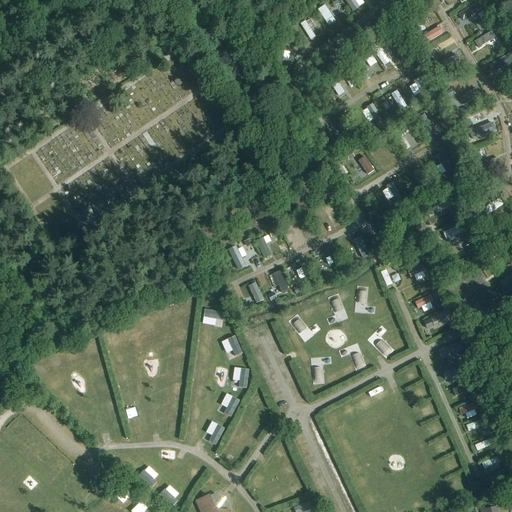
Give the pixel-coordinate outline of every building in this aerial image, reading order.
[(349,0),(356,12),(364,8),(360,0),(349,0)] [(462,20),(484,11),(480,3),(459,13),(462,20)] [(487,17),(482,21),(486,27),(491,23),(487,17)] [(423,36),(428,45),(448,33),(443,24),(423,36)] [(483,49),(499,37),(493,29),(477,41),(483,49)] [(415,30),(410,33),(414,39),(419,35),(415,30)] [(505,38),(500,42),(503,48),(509,44),(505,38)] [(511,53),(491,64),(495,72),(511,63),(511,53)] [(363,82),(370,78),(362,67),(369,62),(365,55),(351,64),(363,82)] [(463,63),(458,56),(443,65),(447,72),(463,63)] [(346,69),(341,73),(344,78),(349,74),(346,69)] [(450,87),(446,90),(450,95),(454,92),(450,87)] [(210,93),(213,98),(220,93),(217,88),(210,93)] [(459,97),(463,106),(484,97),(480,88),(459,97)] [(385,105),(390,116),(409,106),(401,90),(388,96),(391,102),(385,105)] [(412,107),(418,103),(414,98),(408,101),(412,107)] [(370,132),(384,122),(372,104),(366,108),(374,120),(366,125),(370,132)] [(437,105),(432,109),(435,114),(440,110),(437,105)] [(428,137),(435,133),(424,115),(417,119),(428,137)] [(343,123),(349,137),(358,134),(352,119),(343,123)] [(470,119),(463,121),(466,127),(472,125),(470,119)] [(411,121),(406,125),(409,130),(414,126),(411,121)] [(497,123),(478,128),(481,137),(500,132),(497,123)] [(388,137),(382,142),(386,147),(392,142),(388,137)] [(379,169),(385,164),(378,153),(385,148),(380,141),(367,150),(379,169)] [(370,176),(378,171),(364,150),(356,154),(370,176)] [(445,152),(439,156),(451,174),(458,170),(445,152)] [(473,152),(467,155),(470,160),(476,157),(473,152)] [(350,162),(345,165),(348,170),(353,167),(350,162)] [(424,189),(432,185),(422,168),(415,173),(424,189)] [(390,201),(396,197),(400,205),(407,201),(397,183),(384,190),(390,201)] [(455,197),(435,206),(439,213),(458,204),(455,197)] [(457,210),(451,213),(454,219),(460,216),(457,210)] [(448,239),(468,232),(464,224),(445,231),(448,239)] [(55,245),(63,240),(57,231),(49,236),(55,245)] [(256,237),(267,259),(275,255),(264,233),(256,237)] [(365,257),(372,254),(364,235),(357,238),(365,257)] [(284,237),(273,243),(279,255),(290,249),(284,237)] [(471,241),(465,244),(468,250),(474,247),(471,241)] [(241,271),(250,267),(240,245),(231,249),(241,271)] [(334,269),(345,264),(337,245),(326,250),(334,269)] [(308,261),(299,265),(308,284),(316,280),(308,261)] [(413,277),(417,276),(419,281),(428,277),(426,271),(429,270),(426,263),(410,269),(413,277)] [(389,269),(384,271),(389,285),(401,281),(399,273),(391,275),(389,269)] [(279,274),(287,293),(293,290),(285,271),(279,274)] [(433,282),(427,285),(430,291),(436,287),(433,282)] [(251,286),(258,303),(266,300),(259,283),(251,286)] [(351,290),(340,293),(341,299),(353,295),(351,290)] [(435,301),(441,298),(439,292),(433,295),(435,301)] [(323,299),(328,314),(338,310),(333,296),(323,299)] [(373,306),(377,315),(391,309),(387,300),(373,306)] [(245,306),(238,309),(241,314),(247,311),(245,306)] [(208,309),(207,317),(226,319),(227,311),(208,309)] [(292,328),(299,322),(289,312),(283,319),(292,328)] [(451,322),(446,312),(430,319),(423,322),(427,330),(433,327),(434,330),(451,322)] [(386,330),(397,327),(395,319),(384,322),(386,330)] [(403,335),(389,342),(393,350),(407,343),(403,335)] [(231,339),(238,357),(246,353),(239,336),(231,339)] [(441,352),(445,360),(460,353),(456,345),(441,352)] [(315,359),(312,349),(297,354),(300,364),(315,359)] [(304,372),(309,382),(320,376),(316,366),(304,372)] [(242,387),(250,389),(253,370),(245,368),(242,387)] [(335,387),(343,383),(336,369),(328,373),(335,387)] [(458,397),(473,390),(470,382),(455,389),(458,397)] [(375,390),(382,402),(392,396),(384,384),(375,390)] [(415,390),(419,399),(431,394),(427,385),(415,390)] [(236,396),(227,413),(235,417),(244,401),(236,396)] [(436,401),(420,407),(424,418),(440,412),(436,401)] [(462,407),(465,415),(481,410),(478,402),(462,407)] [(354,403),(343,407),(348,418),(359,413),(354,403)] [(326,415),(332,424),(342,419),(336,409),(326,415)] [(471,432),(486,425),(484,418),(468,425),(471,432)] [(21,433),(30,425),(24,419),(16,427),(21,433)] [(212,440),(220,444),(229,428),(221,423),(212,440)] [(37,431),(29,440),(35,446),(44,437),(37,431)] [(491,438),(477,445),(480,451),(494,445),(491,438)] [(438,442),(440,451),(454,448),(452,439),(438,442)] [(49,458),(57,449),(50,443),(42,452),(49,458)] [(447,460),(452,471),(463,466),(458,455),(447,460)] [(484,463),(487,469),(504,462),(502,455),(484,463)] [(64,456),(55,464),(62,471),(70,463),(64,456)] [(153,486),(162,475),(151,465),(142,475),(153,486)] [(70,479),(77,484),(84,474),(76,469),(70,479)] [(83,490),(90,496),(98,488),(91,482),(83,490)] [(172,506),(183,494),(172,483),(161,495),(172,506)] [(120,496),(127,502),(135,493),(128,487),(120,496)] [(436,492),(426,496),(430,506),(440,502),(436,492)] [(220,498),(216,494),(195,502),(199,511),(229,511),(230,505),(225,501),(226,500),(221,496),(220,498)] [(134,510),(135,511),(145,511),(150,508),(143,501),(134,510)] [(317,511),(314,501),(297,505),(298,511),(317,511)]
